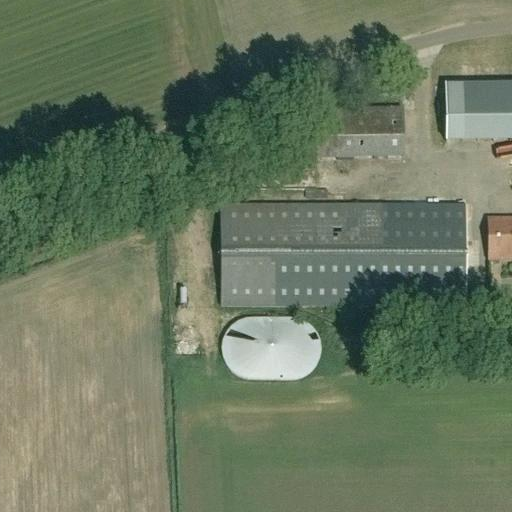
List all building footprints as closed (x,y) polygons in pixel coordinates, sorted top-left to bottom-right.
[(322,0),(336,43),(355,37),(343,0),(322,0)] [(511,142),(511,86),(444,87),(444,143),(511,142)] [(310,112),(300,115),(302,121),(312,118),(310,112)] [(400,112),(315,113),(315,162),(401,161),(400,112)] [(465,208),(381,208),(219,208),(219,308),(273,308),(465,308),(465,208)] [(511,221),(488,222),(488,262),(511,262),(511,221)] [(500,326),(500,302),(488,302),(488,326),(500,326)] [(291,321),(245,321),(236,325),(230,329),(225,337),(222,346),(221,353),(221,360),(226,369),(230,373),(239,379),(246,381),(293,382),(303,379),(312,372),(317,362),(319,351),(318,341),(312,333),(306,327),(298,323),(291,321)]
